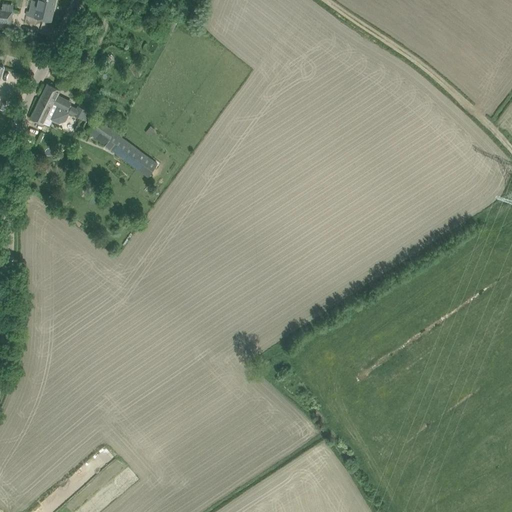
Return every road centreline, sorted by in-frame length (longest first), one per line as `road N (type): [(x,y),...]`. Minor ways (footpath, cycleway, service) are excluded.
road 1 (tertiary): [(76,0),(18,121),(8,165),(11,311),(0,380)]
road 2 (track): [(331,0),(414,60),(511,151)]
